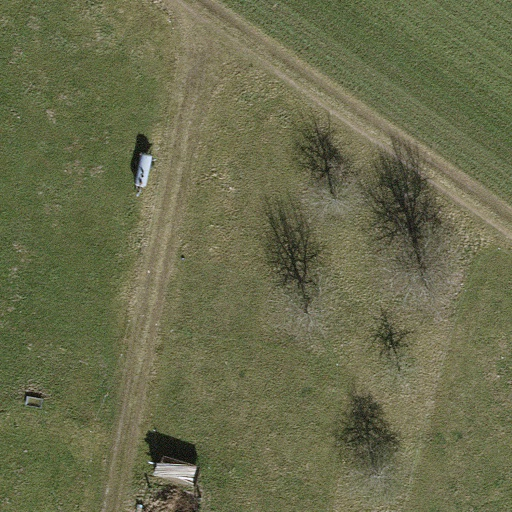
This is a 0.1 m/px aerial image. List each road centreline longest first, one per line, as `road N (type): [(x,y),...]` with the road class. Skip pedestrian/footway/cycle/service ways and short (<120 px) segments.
road 1 (track): [(208,13),(115,511)]
road 2 (track): [(189,0),(511,228)]
